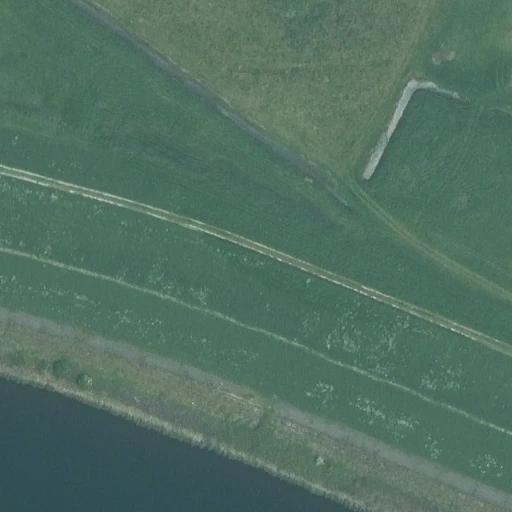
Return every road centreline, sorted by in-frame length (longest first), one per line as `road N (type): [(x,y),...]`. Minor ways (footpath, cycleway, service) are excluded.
road 1 (track): [(0,170),(156,212),(511,351)]
road 2 (track): [(511,303),(448,268),(351,188)]
